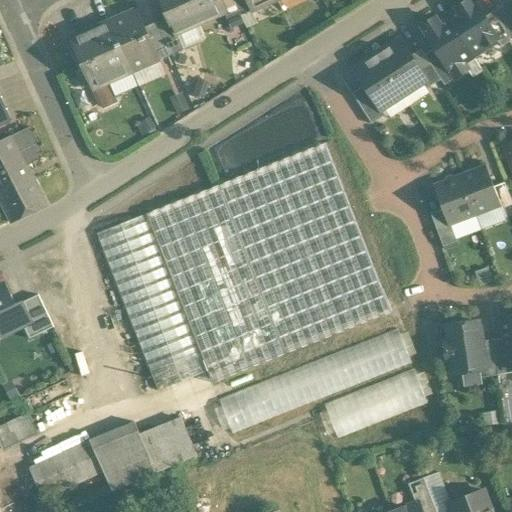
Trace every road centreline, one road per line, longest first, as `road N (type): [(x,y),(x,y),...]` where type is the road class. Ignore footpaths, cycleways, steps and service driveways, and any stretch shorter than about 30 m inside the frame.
road 1 (residential): [(321,53),(97,201)]
road 2 (residential): [(396,175),(444,303),(511,291)]
road 3 (residential): [(97,201),(19,12)]
road 4 (residential): [(321,53),(396,175)]
road 5 (residential): [(396,175),(511,122)]
